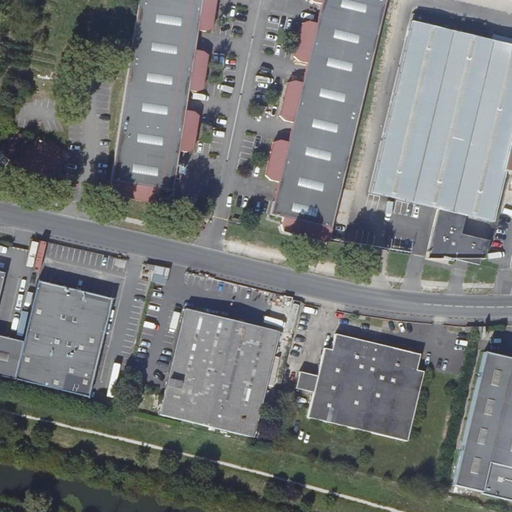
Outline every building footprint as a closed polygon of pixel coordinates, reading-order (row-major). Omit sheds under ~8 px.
[(138,202),(154,205),(158,199),(160,190),(172,192),(179,151),(186,152),(193,149),(198,116),(192,112),(185,111),(188,91),(196,92),(203,89),(207,57),(201,51),(194,51),(198,31),(205,32),(212,29),(216,0),(138,0),(109,194),(116,196),(138,202)] [(311,0),(313,3),(320,4),(316,23),(309,21),(303,23),(294,57),(299,62),(306,64),(302,83),(294,81),(288,83),(280,116),(285,121),(292,123),(287,142),(280,140),(274,142),(265,176),(271,180),(278,182),(270,215),(283,218),(281,225),(283,231),(328,242),(385,3),(385,0),(311,0)] [(511,39),(495,35),(496,34),(413,14),(370,192),(438,209),(427,252),(426,252),(425,259),(442,259),(442,256),(479,265),(482,253),(485,253),(489,240),(461,233),(465,215),(493,222),(505,171),(511,172),(511,39)] [(266,107),(254,104),(252,110),(264,112),(266,107)] [(20,168),(37,181),(38,180),(46,181),(59,165),(59,160),(49,152),(48,153),(42,148),(44,145),(37,139),(32,145),(35,147),(20,168)] [(23,340),(14,378),(43,385),(87,396),(111,298),(37,281),(23,340)] [(292,298),(283,296),(281,305),(290,308),(292,298)] [(280,330),(185,308),(160,413),(254,435),(280,330)] [(325,345),(319,373),(300,369),(296,386),(315,390),(309,415),(370,429),(409,437),(424,368),(417,366),(421,350),(336,331),(332,347),(325,345)] [(8,337),(0,370),(0,374),(14,378),(23,340),(8,337)] [(511,358),(483,352),(452,485),(481,492),(481,493),(511,500),(511,358)]
